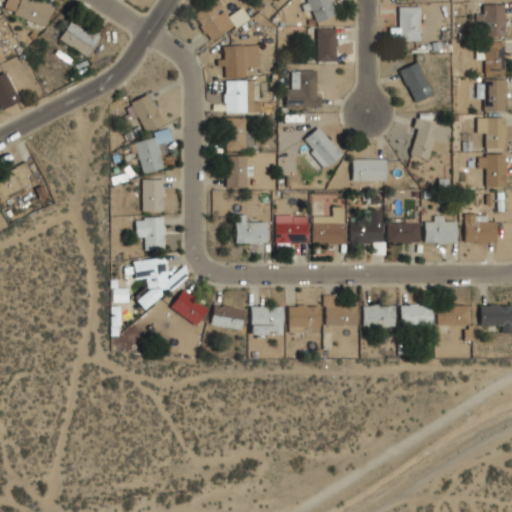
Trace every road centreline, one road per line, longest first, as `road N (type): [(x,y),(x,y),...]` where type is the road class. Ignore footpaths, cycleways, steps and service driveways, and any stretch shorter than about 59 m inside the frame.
road 1 (residential): [(104,0),(183,56),(193,74),(194,248),(203,266),(221,274),(511,270)]
road 2 (track): [(87,313),(111,368),(161,384),(258,372),(511,371)]
road 3 (track): [(69,100),(83,131),(75,197),(92,286),(47,511)]
road 4 (track): [(49,504),(8,469),(0,443),(51,221),(75,197)]
road 5 (residential): [(0,136),(115,74),(168,0)]
